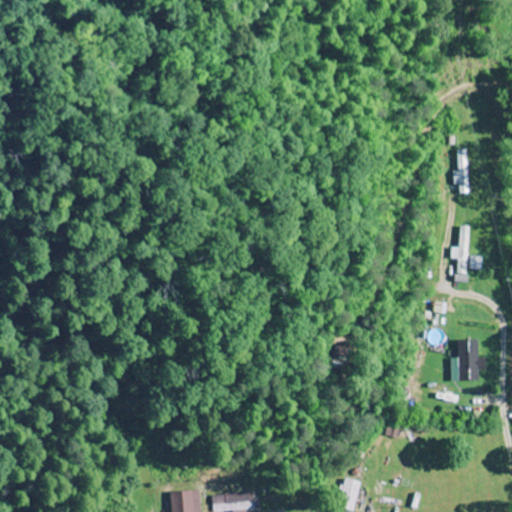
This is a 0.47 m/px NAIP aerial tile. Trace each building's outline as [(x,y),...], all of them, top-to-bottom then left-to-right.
[(457,151),(457,195),(467,195),(467,151),(457,151)] [(469,228),(460,228),(457,274),(466,275),(469,228)] [(457,342),(458,383),(479,382),(478,372),(486,372),(485,359),(479,359),(478,341),(457,342)] [(359,482),(343,479),(337,508),(353,511),(359,482)] [(210,495),(211,511),(229,511),(253,511),(252,493),(210,495)]
